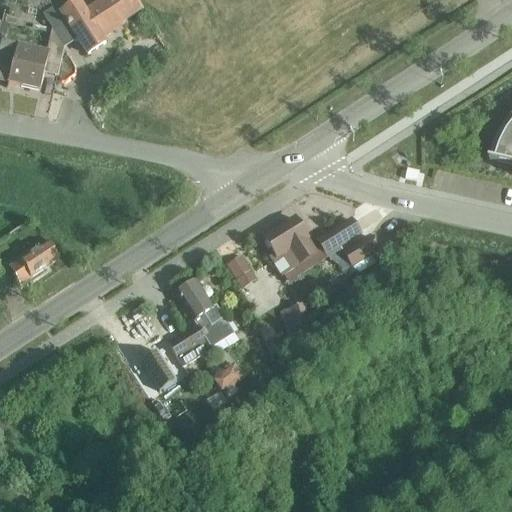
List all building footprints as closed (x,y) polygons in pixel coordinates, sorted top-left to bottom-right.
[(56,7),(42,16),(51,30),(50,33),(59,35),(58,41),(63,49),(77,40),(87,56),(106,44),(101,35),(143,9),(136,0),(103,0),(84,12),(78,2),(60,13),(56,7)] [(359,0),(377,32),(408,15),(410,18),(426,9),(421,0),(359,0)] [(282,19),(224,55),(233,69),(200,89),(220,121),(310,65),(282,19)] [(59,35),(50,33),(46,53),(2,43),(0,48),(0,81),(39,90),(43,74),(56,77),(63,49),(58,41),(59,35)] [(511,123),(503,134),(497,147),(493,161),(489,160),(488,162),(511,167),(511,123)] [(350,219),(315,241),(325,257),(360,234),(350,219)] [(306,241),(294,220),(263,240),(274,256),(270,258),(282,277),(315,256),(305,241),(306,241)] [(369,237),(341,254),(351,270),(378,253),(369,237)] [(19,286),(58,260),(47,243),(8,269),(19,286)] [(241,259),(226,269),(235,283),(250,273),(241,259)] [(233,335),(216,307),(211,310),(206,302),(210,299),(212,296),(208,289),(204,289),(199,292),(194,284),(176,296),(196,328),(168,346),(182,369),(212,351),(211,349),(233,335)] [(305,305),(288,312),(292,332),(309,320),(305,305)] [(269,338),(262,343),(269,354),(276,348),(269,338)] [(156,354),(139,365),(158,394),(175,383),(156,354)] [(45,408),(27,422),(33,431),(52,417),(45,408)]
